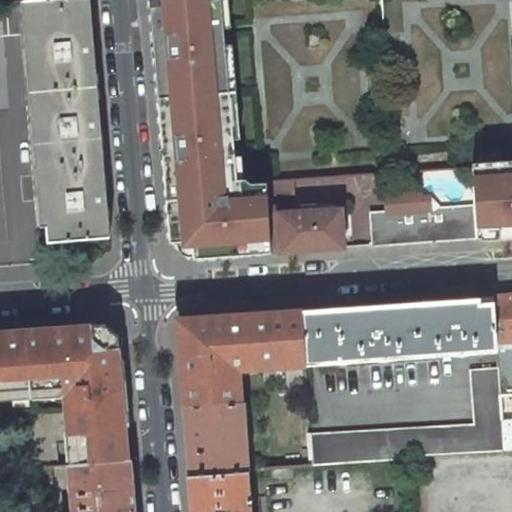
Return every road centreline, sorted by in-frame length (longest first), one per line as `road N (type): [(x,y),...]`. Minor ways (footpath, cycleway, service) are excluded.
road 1 (residential): [(511,266),(145,290)]
road 2 (residential): [(145,290),(119,0)]
road 3 (residential): [(166,511),(145,290)]
road 4 (residential): [(145,290),(0,301)]
